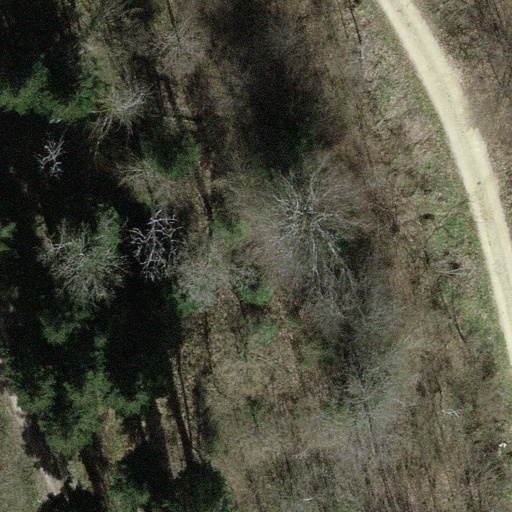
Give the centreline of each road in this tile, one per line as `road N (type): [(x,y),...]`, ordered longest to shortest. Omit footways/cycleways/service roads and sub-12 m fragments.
road 1 (track): [(511,370),(459,145),(384,0)]
road 2 (track): [(0,301),(52,377),(107,511)]
